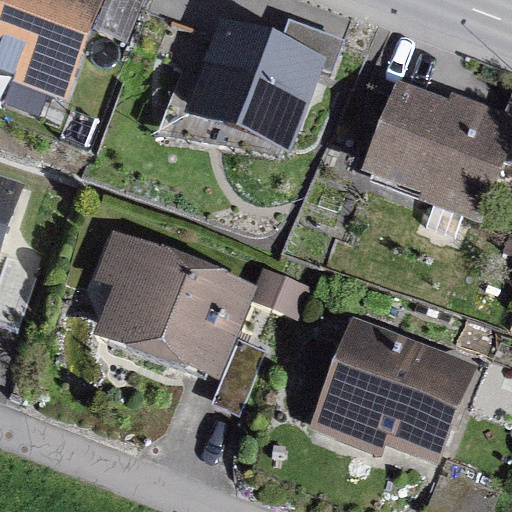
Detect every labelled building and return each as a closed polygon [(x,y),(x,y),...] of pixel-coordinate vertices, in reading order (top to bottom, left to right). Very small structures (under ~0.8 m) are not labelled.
[(9,0),(0,26),(0,73),(63,97),(99,0),(9,0)] [(0,0),(0,26),(9,0),(0,0)] [(227,38),(198,118),(282,149),(312,69),(227,38)] [(402,99),(375,172),(435,195),(431,208),(474,224),(500,156),(511,160),(511,104),(504,125),(466,110),(462,121),(402,99)] [(0,237),(14,196),(0,191),(0,237)] [(0,278),(0,328),(17,334),(39,268),(7,257),(0,278)] [(140,262),(112,332),(210,370),(237,300),(140,262)] [(255,300),(297,316),(310,281),(267,266),(255,300)] [(359,336),(333,402),(357,411),(365,430),(431,456),(462,377),(359,336)] [(237,341),(214,401),(241,412),(265,352),(237,341)] [(446,462),(426,511),(459,511),(475,473),(446,462)]
